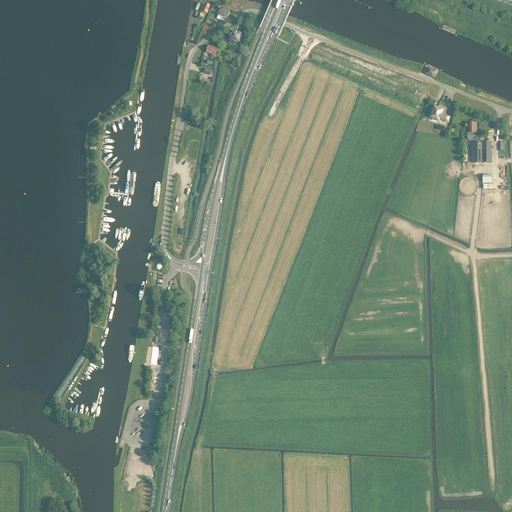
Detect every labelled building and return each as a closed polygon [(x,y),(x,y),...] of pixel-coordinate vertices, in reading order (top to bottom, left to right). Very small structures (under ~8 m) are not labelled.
[(205,5),(203,4),(200,10),(207,13),(210,5),(205,3),(205,5)] [(230,11),(221,8),(220,12),(217,10),(216,12),(219,14),(218,14),(227,18),(230,11)] [(239,42),(243,43),(245,34),(241,33),(231,30),(229,39),(230,40),(229,44),(235,45),(236,41),(239,42)] [(212,54),(211,57),(215,58),(216,55),(216,52),(218,48),(216,48),(208,45),(206,52),(206,53),(212,54)] [(429,68),(426,74),(433,76),(435,71),(429,68)] [(434,106),(429,117),(439,120),(439,119),(448,122),(450,117),(441,114),(443,109),(434,106)] [(480,136),(477,136),(477,133),(477,123),(469,123),(469,133),(467,133),(467,135),(467,136),(468,137),(469,137),(473,137),(473,163),(491,163),(491,142),(480,142),(480,136)] [(133,168),(128,197),(135,198),(140,169),(133,168)] [(482,184),(491,184),(491,175),(482,175),(482,184)] [(147,372),(145,389),(151,390),(153,373),(147,372)] [(134,492),(130,511),(146,511),(147,509),(143,508),(147,484),(140,483),(139,492),(134,492)]
